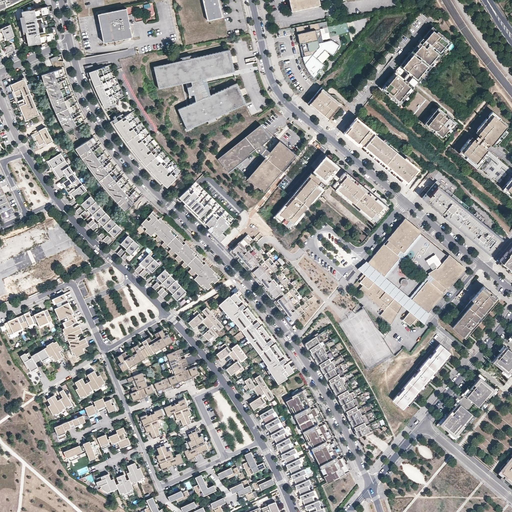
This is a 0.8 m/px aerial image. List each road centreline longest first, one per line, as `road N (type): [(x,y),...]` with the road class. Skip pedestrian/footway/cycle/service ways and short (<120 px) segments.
road 1 (residential): [(68,41),(109,135),(272,314),(320,384),(371,485)]
road 2 (residential): [(251,0),(275,89),(329,138)]
road 3 (residential): [(427,21),(329,138)]
road 4 (residential): [(480,264),(432,321),(477,359)]
